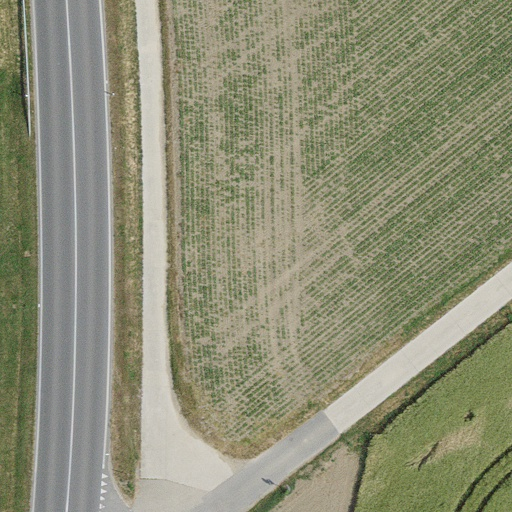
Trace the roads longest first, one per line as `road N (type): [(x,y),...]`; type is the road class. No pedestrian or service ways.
road 1 (secondary): [(63,0),(79,263),(67,511)]
road 2 (track): [(158,511),(148,0)]
